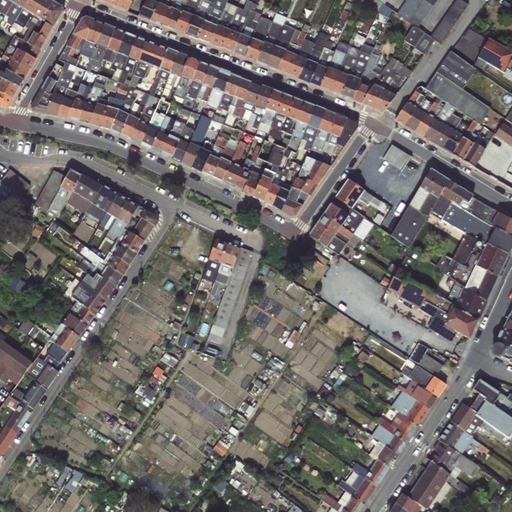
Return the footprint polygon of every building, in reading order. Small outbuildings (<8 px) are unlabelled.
[(5,0),(1,0),(0,3),(0,13),(5,16),(13,4),(5,0)] [(23,10),(29,0),(15,0),(13,4),(23,10)] [(32,16),(41,0),(29,0),(23,10),(32,16)] [(43,22),(54,2),(49,0),(41,0),(32,16),(43,22)] [(133,0),(119,0),(116,7),(128,12),(133,0)] [(159,5),(149,0),(147,0),(139,17),(151,22),(159,5)] [(160,0),(159,4),(171,8),(174,0),(160,0)] [(187,0),(174,0),(171,8),(182,13),(183,12),(187,0)] [(187,0),(183,12),(194,17),(200,0),(187,0)] [(200,0),(194,17),(207,21),(215,0),(200,0)] [(215,0),(207,21),(206,22),(217,27),(217,26),(226,3),(227,0),(215,0)] [(407,0),(397,14),(414,26),(417,29),(437,0),(407,0)] [(460,0),(457,0),(430,38),(435,41),(440,45),(469,5),(460,0)] [(243,10),(237,8),(228,30),(241,35),(252,3),(247,1),(243,10)] [(46,24),(54,28),(63,12),(62,8),(54,2),(43,22),(46,24)] [(237,8),(226,3),(217,26),(228,30),(237,8)] [(257,5),(252,3),(241,35),(252,39),(260,18),(261,15),(255,12),(257,5)] [(23,10),(13,4),(5,17),(9,19),(7,24),(12,27),(23,10)] [(159,4),(159,5),(151,22),(162,26),(171,8),(159,4)] [(182,13),(171,8),(162,26),(174,31),(182,13)] [(32,16),(23,10),(12,27),(15,29),(17,25),(24,30),(25,27),(32,16)] [(252,39),(264,43),(276,14),(277,13),(271,11),(267,21),(260,18),(252,39)] [(183,12),(182,13),(174,31),(186,35),(194,17),(183,12)] [(275,47),(284,26),(287,19),(276,14),(264,43),(275,47)] [(43,22),(32,16),(25,27),(29,30),(34,33),(39,35),(46,24),(43,22)] [(86,42),(94,21),(86,17),(82,19),(73,36),(86,42)] [(207,21),(194,17),(186,35),(198,40),(206,22),(207,21)] [(96,45),(105,25),(94,21),(86,42),(96,45)] [(217,27),(206,22),(198,40),(210,45),(217,27)] [(46,24),(39,35),(47,40),(54,28),(46,24)] [(96,45),(108,50),(116,29),(105,25),(96,45)] [(297,57),(307,35),(310,27),(305,25),(301,32),(295,30),(286,51),(286,52),(297,57)] [(217,26),(217,27),(210,45),(221,49),(228,30),(217,26)] [(286,51),(295,30),(284,26),(275,47),(286,51)] [(425,34),(417,29),(414,26),(402,43),(409,48),(410,46),(415,49),(425,34)] [(126,33),(116,29),(108,50),(118,53),(126,33)] [(34,33),(29,30),(23,41),(28,43),(34,33)] [(241,35),(228,30),(221,49),(233,54),(241,35)] [(485,39),(468,30),(464,38),(481,48),(485,39)] [(27,44),(41,52),(47,40),(39,35),(34,33),(28,43),(27,44)] [(137,37),(126,33),(118,53),(128,58),(137,37)] [(316,44),(307,61),(318,65),(328,41),(329,37),(321,33),(316,44)] [(430,38),(425,34),(415,49),(425,55),(435,41),(430,38)] [(252,39),(241,35),(233,54),(244,58),(252,39)] [(312,37),(307,35),(297,57),(307,61),(316,44),(309,42),(312,37)] [(18,50),(36,60),(41,52),(27,44),(28,43),(23,41),(15,36),(0,63),(0,82),(1,80),(0,78),(0,73),(1,72),(5,74),(6,70),(12,60),(18,50)] [(73,36),(59,60),(66,63),(70,65),(76,67),(81,55),(86,42),(73,36)] [(147,41),(137,37),(128,58),(139,62),(147,41)] [(264,43),(252,39),(244,58),(256,63),(264,43)] [(511,73),(511,52),(489,40),(478,59),(504,75),(507,70),(511,73)] [(158,46),(147,41),(139,62),(150,66),(158,46)] [(328,68),(335,52),(330,50),(333,43),(328,41),(318,65),(328,69),(328,68)] [(89,65),(96,45),(86,42),(81,55),(86,57),(85,59),(87,60),(86,63),(89,65)] [(264,43),(256,63),(267,67),(275,47),(264,43)] [(339,72),(349,47),(339,43),(335,52),(328,68),(339,72)] [(361,81),(371,54),(375,45),(372,44),(370,48),(363,45),(360,51),(349,76),(361,81)] [(86,71),(90,73),(93,66),(100,69),(103,60),(108,50),(96,45),(89,65),(86,71)] [(168,49),(158,46),(150,66),(159,70),(168,49)] [(286,51),(275,47),(267,67),(277,71),(286,52),(286,51)] [(349,76),(360,51),(349,47),(339,72),(349,76)] [(178,54),(168,49),(159,70),(170,74),(178,54)] [(12,60),(30,70),(36,60),(18,50),(12,60)] [(103,60),(113,64),(118,53),(108,50),(103,60)] [(297,57),(286,52),(277,71),(289,76),(297,57)] [(451,52),(437,73),(463,90),(477,70),(451,52)] [(118,83),(128,58),(118,53),(113,64),(111,69),(115,71),(111,80),(118,83)] [(189,58),(178,54),(170,74),(181,78),(189,58)] [(374,85),(381,75),(372,72),(378,57),(371,54),(361,81),(360,83),(373,88),(374,85)] [(307,61),(297,57),(289,76),(300,80),(307,61)] [(139,62),(128,58),(118,83),(121,85),(129,87),(139,62)] [(200,62),(189,58),(181,78),(192,81),(200,62)] [(381,75),(374,85),(386,91),(402,66),(404,64),(392,58),(381,75)] [(6,70),(25,80),(30,70),(12,60),(6,70)] [(318,65),(307,61),(300,80),(310,84),(318,65)] [(139,62),(129,87),(129,88),(135,90),(140,78),(144,80),(150,66),(139,62)] [(210,66),(200,62),(192,81),(203,85),(210,66)] [(66,63),(57,82),(53,94),(64,98),(67,89),(72,78),(73,74),(67,72),(70,65),(66,63)] [(328,69),(318,65),(310,84),(320,89),(328,69)] [(220,70),(210,66),(203,85),(213,89),(220,70)] [(386,91),(396,96),(413,73),(402,66),(386,91)] [(328,68),(328,69),(320,89),(331,93),(339,72),(328,68)] [(0,78),(1,80),(20,89),(25,80),(6,70),(5,74),(1,72),(0,73),(0,78)] [(160,100),(170,74),(159,70),(155,82),(150,96),(160,100)] [(231,74),(220,70),(213,89),(223,93),(231,74)] [(75,99),(86,102),(94,84),(88,82),(91,73),(90,73),(86,71),(78,93),(75,99)] [(349,76),(339,72),(331,93),(341,97),(349,76)] [(478,125),(480,126),(491,110),(463,90),(437,73),(425,90),(428,92),(438,98),(442,101),(446,103),(455,110),(464,116),(473,121),(478,125)] [(173,97),(181,78),(170,74),(160,100),(170,105),(173,97)] [(241,78),(231,74),(223,93),(234,97),(241,78)] [(361,81),(349,76),(341,97),(352,101),(360,83),(361,81)] [(30,108),(32,113),(45,115),(53,94),(57,82),(49,78),(30,108)] [(173,97),(185,101),(192,81),(181,78),(173,97)] [(252,83),(241,78),(234,97),(245,101),(252,83)] [(0,93),(13,100),(20,89),(1,80),(0,82),(0,93)] [(197,99),(203,85),(192,81),(185,101),(183,104),(190,107),(193,100),(197,101),(197,99)] [(262,87),(252,83),(245,101),(244,102),(255,106),(262,87)] [(373,88),(360,83),(352,101),(361,105),(373,88)] [(105,87),(94,84),(86,102),(97,105),(97,104),(101,96),(105,87)] [(115,100),(110,98),(107,107),(119,111),(129,88),(129,87),(121,85),(115,100)] [(207,103),(213,89),(203,85),(197,99),(207,103)] [(374,85),(373,88),(361,105),(373,110),(386,91),(374,85)] [(273,91),(262,87),(255,106),(266,110),(273,91)] [(135,90),(129,88),(119,111),(129,115),(134,104),(139,91),(135,90)] [(408,102),(418,107),(425,97),(420,95),(423,91),(418,88),(408,102)] [(75,99),(78,93),(67,89),(64,98),(75,101),(75,99)] [(217,110),(223,93),(213,89),(207,103),(206,107),(216,111),(216,110),(217,110)] [(273,91),(266,110),(277,114),(284,95),(273,91)] [(396,96),(386,91),(373,110),(383,114),(396,96)] [(434,103),(438,98),(428,92),(425,97),(434,103)] [(0,105),(4,108),(10,106),(13,100),(0,93),(0,105)] [(139,120),(150,96),(144,93),(139,106),(134,104),(129,115),(139,120)] [(227,114),(234,97),(223,93),(217,110),(227,114)] [(53,94),(45,115),(56,117),(64,98),(53,94)] [(294,99),(284,95),(277,114),(287,118),(294,99)] [(110,98),(101,96),(97,104),(107,107),(110,98)] [(139,120),(139,122),(149,127),(156,112),(160,100),(150,96),(139,120)] [(227,114),(238,118),(244,102),(245,101),(234,97),(227,114)] [(418,107),(427,113),(434,103),(425,97),(418,107)] [(64,98),(56,117),(68,119),(75,101),(64,98)] [(75,101),(68,119),(78,122),(86,102),(75,99),(75,101)] [(298,122),(305,103),(294,99),(287,118),(298,122)] [(439,106),(434,103),(427,113),(436,118),(446,103),(442,101),(439,106)] [(86,102),(78,122),(89,124),(97,105),(86,102)] [(247,124),(255,106),(244,102),(238,118),(237,120),(247,124)] [(404,127),(418,107),(408,102),(395,121),(404,127)] [(308,126),(315,107),(305,103),(298,122),(308,126)] [(455,110),(446,103),(436,118),(446,124),(455,110)] [(97,105),(89,124),(100,127),(107,107),(97,104),(97,105)] [(181,109),(170,105),(168,110),(179,115),(181,109)] [(191,113),(202,117),(204,111),(205,110),(194,106),(191,113)] [(266,110),(255,106),(247,124),(247,126),(258,130),(266,110)] [(107,107),(100,127),(111,131),(119,111),(107,107)] [(318,130),(325,111),(315,107),(308,126),(318,130)] [(414,133),(427,113),(418,107),(404,127),(414,133)] [(191,113),(181,109),(179,115),(189,119),(191,113)] [(277,114),(266,110),(258,130),(267,134),(270,127),(281,132),(287,118),(277,114)] [(464,116),(455,110),(446,124),(455,129),(464,116)] [(511,110),(505,120),(511,124),(511,130),(502,124),(495,136),(511,145),(511,110)] [(129,115),(119,111),(111,131),(121,135),(129,115)] [(212,121),(215,115),(204,111),(202,117),(212,121)] [(329,134),(336,115),(325,111),(318,130),(329,134)] [(166,116),(156,112),(149,127),(159,131),(166,116)] [(423,138),(436,118),(427,113),(414,133),(423,138)] [(129,115),(121,135),(131,140),(139,122),(139,120),(129,115)] [(215,115),(212,121),(223,125),(225,119),(215,115)] [(339,138),(346,119),(336,115),(329,134),(339,138)] [(176,121),(166,116),(159,131),(170,136),(176,121)] [(473,121),(464,116),(455,129),(465,135),(473,121)] [(196,131),(190,144),(200,148),(212,121),(202,117),(196,131)] [(298,122),(287,118),(281,132),(278,140),(276,146),(286,150),(291,137),(298,122)] [(433,144),(446,124),(436,118),(423,138),(433,144)] [(339,138),(336,146),(343,149),(358,128),(357,124),(346,119),(339,138)] [(187,125),(176,121),(170,136),(180,140),(186,127),(187,125)] [(220,132),(211,154),(220,158),(226,148),(231,137),(221,132),(224,125),(223,125),(212,121),(200,148),(203,150),(206,142),(207,142),(213,128),(220,132)] [(473,121),(465,135),(463,138),(474,144),(478,136),(473,133),(478,125),(473,121)] [(139,122),(131,140),(141,145),(149,127),(139,122)] [(308,126),(298,122),(291,137),(286,150),(292,153),(298,138),(302,140),(308,126)] [(433,144),(442,150),(455,129),(446,124),(433,144)] [(318,130),(308,126),(302,140),(300,145),(305,147),(304,151),(309,153),(311,150),(318,130)] [(151,149),(159,131),(149,127),(141,145),(151,149)] [(196,131),(186,127),(180,140),(190,145),(190,144),(196,131)] [(442,150),(452,156),(463,138),(465,135),(455,129),(442,150)] [(329,134),(318,130),(311,150),(321,154),(322,151),(329,134)] [(161,154),(170,136),(159,131),(151,149),(161,154)] [(511,145),(495,136),(489,132),(484,139),(478,136),(474,144),(485,150),(490,143),(511,156),(511,145)] [(236,152),(231,163),(237,166),(251,136),(244,133),(236,152)] [(339,138),(329,134),(322,151),(333,155),(333,154),(336,146),(339,138)] [(171,159),(180,140),(170,136),(161,154),(171,159)] [(464,162),(474,144),(463,138),(452,156),(464,162)] [(182,164),(190,145),(180,140),(171,159),(182,164)] [(262,177),(276,146),(271,144),(265,141),(262,148),(252,172),(262,177)] [(192,168),(200,148),(190,144),(190,145),(182,164),(192,168)] [(485,150),(474,144),(464,162),(474,168),(485,150)] [(392,145),(383,159),(402,171),(405,166),(411,157),(392,145)] [(252,172),(262,148),(256,146),(251,161),(247,159),(243,168),(252,172)] [(286,150),(276,146),(262,177),(273,181),(286,150)] [(343,149),(336,146),(333,154),(338,156),(343,149)] [(202,173),(211,154),(203,150),(200,148),(192,168),(202,173)] [(236,152),(226,148),(220,158),(231,163),(236,152)] [(292,153),(286,150),(273,181),(271,185),(290,192),(292,188),(296,179),(297,180),(303,167),(293,163),(291,166),(289,165),(292,153)] [(212,178),(220,158),(211,154),(202,173),(212,178)] [(222,183),(231,163),(220,158),(212,178),(222,183)] [(303,167),(297,180),(306,183),(307,181),(317,186),(330,167),(307,158),(303,167)] [(234,188),(243,168),(237,166),(231,163),(222,183),(234,188)] [(402,171),(388,191),(397,197),(400,199),(416,173),(405,166),(402,171)] [(243,193),(252,172),(243,168),(234,188),(243,193)] [(6,184),(14,174),(8,169),(2,177),(0,179),(6,184)] [(66,177),(63,183),(59,189),(56,195),(53,200),(50,205),(50,206),(47,212),(57,217),(60,211),(67,200),(80,176),(70,170),(66,177)] [(66,177),(53,170),(50,176),(63,183),(66,177)] [(438,200),(449,181),(431,170),(419,189),(438,200)] [(82,172),(80,176),(67,200),(87,212),(103,185),(82,172)] [(253,197),(262,177),(252,172),(243,193),(253,197)] [(11,188),(19,177),(14,174),(6,184),(11,188)] [(59,189),(63,183),(50,176),(47,182),(59,189)] [(16,192),(24,181),(19,177),(11,188),(16,192)] [(273,181),(262,177),(253,197),(263,202),(271,185),(273,181)] [(11,188),(6,184),(0,179),(0,188),(16,202),(21,196),(16,192),(11,188)] [(292,188),(309,196),(317,186),(307,181),(306,183),(297,180),(296,179),(292,188)] [(336,199),(353,209),(359,200),(365,191),(349,180),(336,199)] [(29,186),(24,181),(16,192),(21,196),(29,186)] [(468,205),(472,198),(473,197),(449,181),(438,200),(431,211),(443,219),(451,203),(459,208),(463,202),(468,205)] [(44,188),(56,195),(59,189),(47,182),(44,188)] [(93,221),(111,190),(103,185),(87,212),(85,216),(90,219),(93,221)] [(274,207),(282,213),(287,199),(290,192),(271,185),(263,202),(274,207)] [(53,200),(56,195),(44,188),(40,193),(53,200)] [(290,192),(287,199),(303,206),(309,196),(292,188),(290,192)] [(419,189),(409,207),(427,218),(430,214),(431,211),(438,200),(419,189)] [(93,221),(100,225),(118,194),(111,190),(93,221)] [(381,202),(365,191),(359,200),(368,207),(369,205),(378,210),(382,203),(381,202)] [(397,197),(388,191),(381,202),(382,203),(391,208),(397,197)] [(50,205),(53,200),(40,193),(37,199),(50,206),(50,205)] [(118,194),(100,225),(99,226),(108,232),(127,200),(118,194)] [(490,227),(498,213),(472,198),(468,205),(463,202),(459,208),(490,227)] [(37,199),(34,205),(47,212),(50,206),(37,199)] [(287,199),(282,213),(290,219),(295,218),(303,206),(287,199)] [(331,205),(348,216),(353,209),(336,199),(331,205)] [(137,206),(127,200),(108,232),(119,238),(124,228),(132,215),(137,206)] [(443,219),(431,211),(430,214),(465,236),(478,241),(487,244),(495,230),(490,227),(459,208),(451,203),(443,219)] [(324,215),(341,227),(349,216),(348,216),(331,205),(324,215)] [(142,218),(155,226),(158,220),(155,213),(137,206),(132,215),(137,218),(138,216),(142,218)] [(427,218),(409,207),(398,225),(391,237),(406,247),(409,249),(409,248),(427,218)] [(496,229),(511,238),(511,221),(498,213),(490,227),(495,230),(496,229)] [(124,228),(145,242),(155,226),(142,218),(140,221),(137,218),(132,215),(124,228)] [(324,215),(317,225),(335,236),(341,227),(324,215)] [(349,216),(341,227),(353,235),(361,225),(349,216)] [(365,217),(355,234),(365,240),(375,223),(365,217)] [(380,229),(391,237),(398,225),(387,218),(380,229)] [(317,225),(310,236),(327,247),(335,236),(317,225)] [(346,245),(353,235),(341,227),(335,236),(346,245)] [(119,238),(117,240),(137,253),(145,242),(124,228),(119,238)] [(487,244),(509,255),(511,248),(511,238),(496,229),(495,230),(487,244)] [(360,240),(353,235),(346,245),(353,250),(360,240)] [(338,256),(346,245),(335,236),(327,247),(338,256)] [(478,241),(465,236),(451,262),(464,268),(467,262),(478,241)] [(215,279),(228,243),(216,238),(203,275),(215,279)] [(129,265),(137,253),(117,240),(110,252),(129,265)] [(324,249),(313,241),(309,247),(320,254),(324,249)] [(478,241),(467,262),(475,267),(487,244),(478,241)] [(240,248),(228,243),(215,279),(220,281),(223,271),(230,273),(240,248)] [(475,267),(498,277),(509,255),(487,244),(475,267)] [(444,314),(448,302),(447,301),(406,280),(419,255),(409,248),(409,249),(406,247),(401,254),(405,257),(390,286),(440,312),(444,314)] [(252,252),(240,248),(230,273),(207,336),(219,340),(252,252)] [(123,275),(129,265),(110,252),(103,262),(123,275)] [(475,267),(467,262),(464,268),(459,274),(444,263),(446,259),(444,256),(435,267),(445,274),(451,278),(454,273),(469,283),(475,267)] [(116,286),(123,275),(103,262),(96,272),(116,286)] [(82,265),(80,268),(93,277),(96,272),(87,265),(86,267),(82,265)] [(466,289),(487,302),(498,277),(475,267),(469,283),(466,289)] [(116,286),(96,272),(93,277),(86,286),(93,291),(105,300),(116,286)] [(454,273),(451,278),(463,288),(466,289),(469,283),(454,273)] [(455,307),(463,288),(451,278),(445,274),(438,284),(451,292),(447,301),(448,302),(444,314),(440,312),(436,318),(446,322),(453,306),(455,307)] [(67,291),(72,295),(83,281),(78,277),(67,291)] [(436,318),(440,312),(390,286),(388,289),(418,310),(436,318)] [(455,307),(478,320),(487,302),(466,289),(463,288),(455,307)] [(94,315),(105,300),(93,291),(83,307),(94,315)] [(76,302),(68,313),(86,326),(94,315),(83,307),(76,302)] [(455,307),(453,306),(446,322),(447,327),(470,339),(478,320),(455,307)] [(86,326),(68,313),(60,324),(78,337),(86,326)] [(34,324),(26,318),(18,329),(26,335),(34,324)] [(511,321),(508,320),(503,330),(511,333),(511,321)] [(72,344),(78,337),(60,324),(58,326),(55,331),(72,344)] [(511,333),(503,330),(499,339),(511,344),(511,333)] [(66,352),(72,344),(55,331),(49,339),(54,343),(66,352)] [(511,344),(499,339),(494,351),(495,355),(511,362),(511,344)] [(25,373),(32,364),(0,341),(0,380),(4,384),(8,379),(17,385),(25,373)] [(54,343),(47,354),(59,362),(66,352),(54,343)] [(54,369),(59,362),(47,354),(42,350),(32,364),(25,373),(37,381),(47,389),(58,373),(54,369)] [(426,355),(418,366),(434,378),(442,366),(426,355)] [(410,378),(413,380),(437,397),(445,385),(439,381),(434,378),(418,366),(414,363),(410,369),(415,372),(410,378)] [(415,372),(410,369),(406,376),(410,378),(415,372)] [(437,397),(413,380),(404,393),(429,409),(437,397)] [(47,389),(37,381),(21,404),(31,411),(47,389)] [(511,404),(478,382),(473,390),(480,395),(486,399),(484,401),(511,420),(511,404)] [(418,426),(429,409),(404,393),(403,391),(392,407),(397,411),(418,426)] [(16,410),(5,426),(15,433),(31,411),(21,404),(9,395),(4,401),(16,410)] [(481,421),(483,422),(500,433),(510,440),(511,441),(511,439),(511,420),(484,401),(486,399),(480,395),(470,409),(478,415),(476,417),(481,421)] [(463,405),(451,423),(471,436),(481,421),(476,417),(478,415),(470,409),(463,405)] [(418,426),(397,411),(389,423),(383,419),(379,425),(380,425),(406,443),(418,426)] [(500,433),(483,422),(480,427),(497,438),(500,433)] [(438,441),(443,444),(460,457),(469,443),(478,450),(481,445),(472,439),(473,437),(471,436),(451,423),(438,441)] [(377,439),(379,441),(398,455),(406,443),(380,425),(372,436),(374,437),(377,439)] [(0,455),(0,456),(15,433),(5,426),(0,433),(0,455)] [(500,433),(497,438),(495,441),(505,448),(510,440),(500,433)] [(369,454),(379,441),(377,439),(374,442),(367,453),(369,454)] [(377,459),(389,468),(398,455),(379,441),(369,454),(372,456),(377,459)] [(220,443),(216,448),(224,455),(229,449),(220,443)] [(460,457),(443,444),(430,462),(432,463),(449,475),(455,466),(471,477),(477,469),(460,457)] [(377,459),(372,456),(363,468),(368,472),(377,459)] [(377,486),(389,468),(377,459),(368,472),(363,468),(352,460),(348,466),(361,475),(365,477),(377,486)] [(449,475),(432,463),(420,481),(439,494),(451,476),(449,475)] [(365,477),(361,475),(354,485),(358,487),(365,477)] [(346,491),(365,503),(377,486),(365,477),(358,487),(354,485),(343,476),(337,484),(346,491)] [(439,494),(420,481),(408,498),(420,506),(424,509),(427,511),(439,494)] [(338,511),(358,511),(365,503),(346,491),(334,509),(338,511)] [(396,504),(407,511),(427,511),(428,511),(427,511),(424,509),(421,511),(415,511),(420,506),(408,498),(403,494),(396,504)]
